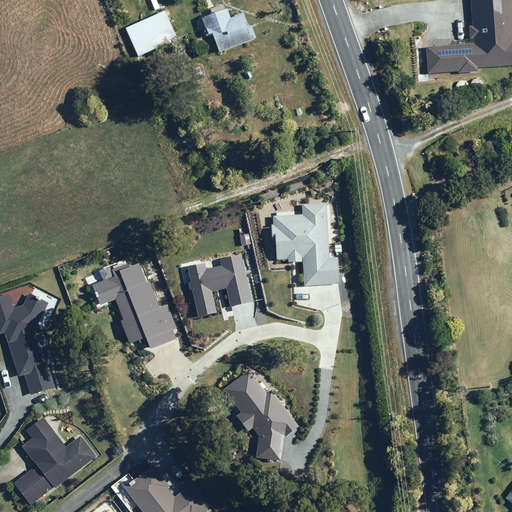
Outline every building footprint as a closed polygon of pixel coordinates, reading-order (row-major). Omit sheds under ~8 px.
[(208,38),(212,49),(210,49),(212,54),(216,53),(217,56),(253,43),(252,41),(254,40),(250,29),(248,30),(248,28),(244,30),(242,25),(245,24),(242,15),(232,18),(233,19),(229,21),(225,12),(224,13),(222,7),(208,12),(210,17),(200,21),(204,33),(202,34),(204,40),(208,38)] [(470,14),(471,28),(468,28),(469,41),(472,40),(473,46),(426,49),(427,75),(457,73),(458,75),(477,74),(476,70),(511,67),(511,23),(506,19),(490,20),(490,12),(484,7),(476,7),(470,14)] [(150,49),(174,39),(163,13),(124,31),(137,59),(151,53),(150,49)] [(191,71),(195,80),(204,76),(200,67),(191,71)] [(223,116),(231,136),(245,131),(238,110),(223,116)] [(198,114),(192,117),(196,125),(202,122),(198,114)] [(301,211),(271,212),(272,225),(269,225),(269,237),(273,237),(274,260),(285,260),(285,263),(301,262),(302,286),(339,285),(338,257),(333,258),(331,203),(301,204),(301,211)] [(252,245),(250,233),(239,234),(241,246),(252,245)] [(145,348),(171,339),(169,332),(177,330),(168,303),(160,306),(143,255),(93,271),(96,279),(88,281),(97,311),(115,305),(120,320),(117,320),(125,345),(142,339),(145,348)] [(219,260),(220,267),(206,269),(205,262),(184,266),(192,317),(217,313),(213,293),(225,291),(227,306),(250,303),(242,257),(219,260)] [(48,303),(27,288),(0,296),(0,334),(2,334),(15,376),(23,373),(30,393),(57,385),(38,323),(48,303)] [(235,412),(229,417),(244,436),(250,431),(253,434),(250,460),(279,462),(280,446),(302,429),(271,391),(266,394),(247,371),(219,393),(235,412)] [(44,419),(15,441),(33,466),(12,482),(29,505),(97,456),(80,432),(63,445),(44,419)] [(147,472),(122,491),(138,511),(201,511),(209,507),(191,484),(170,501),(147,472)] [(112,511),(105,502),(89,511),(112,511)]
